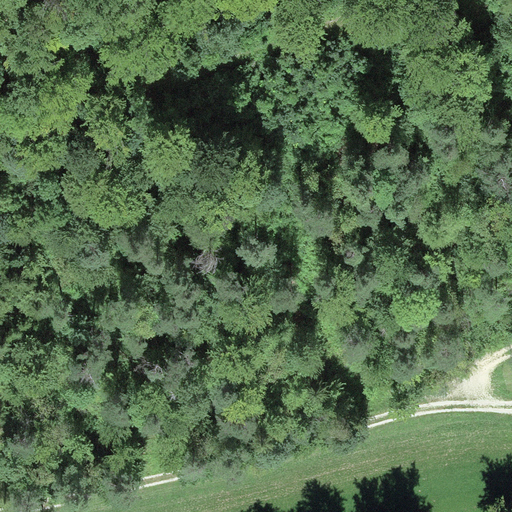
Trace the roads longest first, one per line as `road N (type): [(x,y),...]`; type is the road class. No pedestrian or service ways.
road 1 (track): [(511,409),(431,410),(15,511)]
road 2 (track): [(424,0),(200,63),(0,156)]
